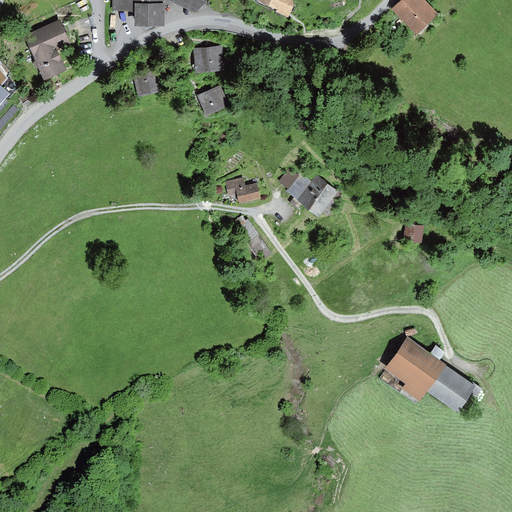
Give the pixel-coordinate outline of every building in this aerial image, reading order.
[(114,0),(115,10),(136,10),(136,24),(162,24),(162,0),(114,0)] [(163,0),(196,13),(207,2),(207,0),(163,0)] [(294,0),(257,0),(258,0),(291,16),(297,6),(294,0)] [(405,0),(395,10),(420,35),(442,13),(427,0),(405,0)] [(63,22),(26,37),(44,80),(68,70),(60,50),(73,45),(63,22)] [(223,46),(193,50),(196,73),(225,69),(223,46)] [(0,67),(0,84),(1,86),(8,79),(0,67)] [(160,71),(135,76),(140,97),(164,91),(160,71)] [(0,104),(10,94),(1,86),(0,84),(0,104)] [(222,87),(201,96),(209,113),(229,105),(222,87)] [(279,182),(289,189),(299,175),(289,168),(279,182)] [(319,216),(337,191),(317,176),(312,182),(301,173),(299,175),(289,189),(287,192),(319,216)] [(241,203),(262,197),(258,184),(247,187),(244,176),(226,181),(230,195),(238,193),(241,203)] [(271,254),(248,219),(246,221),(242,215),(232,221),(259,261),(271,254)] [(426,225),(407,222),(405,238),(424,240),(426,225)] [(461,413),(479,385),(449,366),(451,363),(409,335),(388,368),(410,383),(406,390),(423,401),(429,392),(461,413)]
